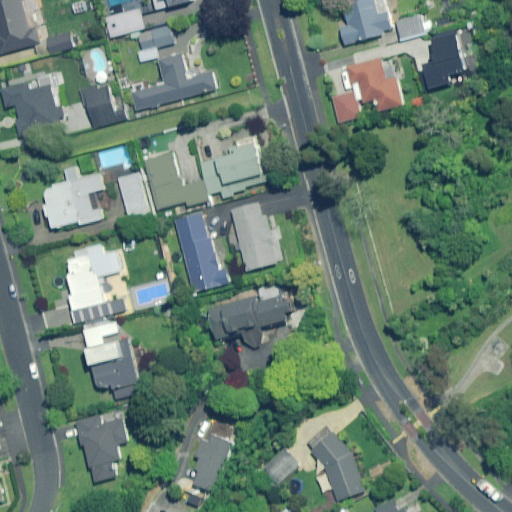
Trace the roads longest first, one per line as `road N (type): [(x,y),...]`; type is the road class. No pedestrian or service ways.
road 1 (residential): [(269,0),(371,354),(432,446),(499,511)]
road 2 (residential): [(41,511),(47,467),(0,280)]
